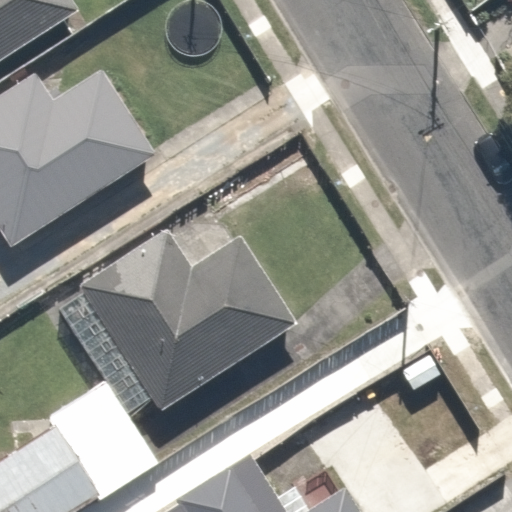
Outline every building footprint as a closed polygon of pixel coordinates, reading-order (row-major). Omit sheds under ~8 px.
[(0,0),(0,55),(65,12),(56,0),(0,0)] [(0,84),(0,245),(139,158),(65,43),(0,84)] [(288,322),(232,234),(178,268),(158,236),(53,302),(100,378),(129,423),(288,322)] [(95,505),(156,466),(129,423),(100,378),(0,441),(0,511),(58,511),(88,494),(95,505)] [(175,461),(187,480),(137,511),(348,511),(332,486),(292,511),(271,511),(232,451),(220,431),(175,461)]
